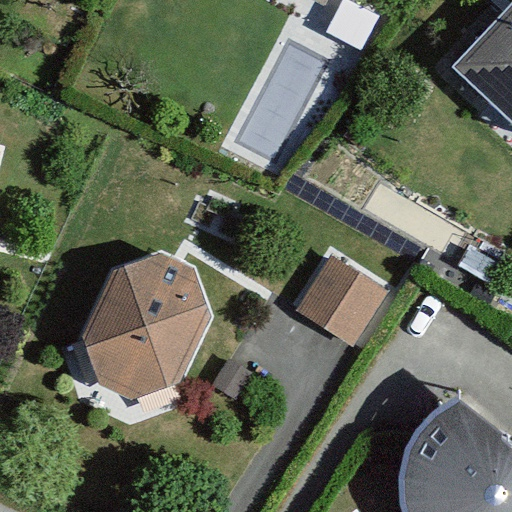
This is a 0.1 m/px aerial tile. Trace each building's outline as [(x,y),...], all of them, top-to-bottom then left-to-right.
[(511,3),(452,73),(511,124),(511,3)] [(211,318),(195,272),(161,256),(112,274),(82,341),(99,387),(131,404),(179,388),(211,318)] [(353,349),(388,295),(331,258),(296,312),(353,349)] [(253,375),(229,360),(212,387),(236,402),(253,375)] [(511,511),(511,427),(458,388),(432,406),(414,432),(404,461),(404,493),(411,511),(511,511)]
